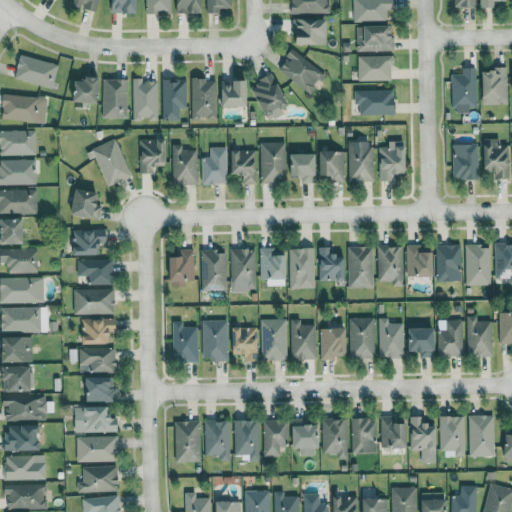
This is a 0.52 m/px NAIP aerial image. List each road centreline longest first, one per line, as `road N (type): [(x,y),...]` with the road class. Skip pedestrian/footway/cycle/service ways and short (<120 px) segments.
road 1 (residential): [(147,222),(164,215),(511,208)]
road 2 (residential): [(148,390),(511,385)]
road 3 (residential): [(153,511),(147,222)]
road 4 (residential): [(242,38),(234,47),(96,45),(45,26),(8,0)]
road 5 (residential): [(424,0),(429,210)]
